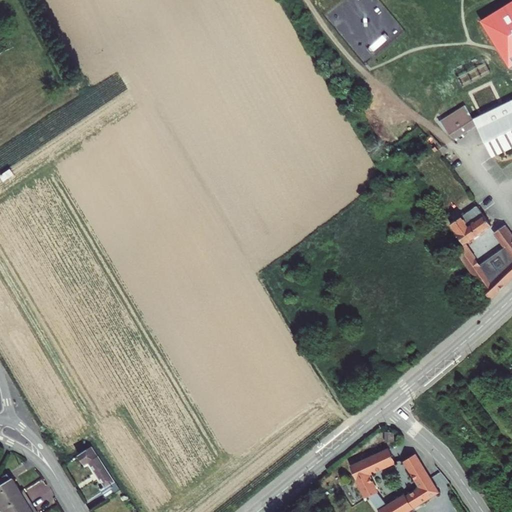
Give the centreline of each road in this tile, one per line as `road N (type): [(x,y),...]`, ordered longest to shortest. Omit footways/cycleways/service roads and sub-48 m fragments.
road 1 (secondary): [(386,405),(256,511)]
road 2 (secondary): [(511,297),(386,405)]
road 3 (unclassified): [(386,405),(444,458),(481,511)]
